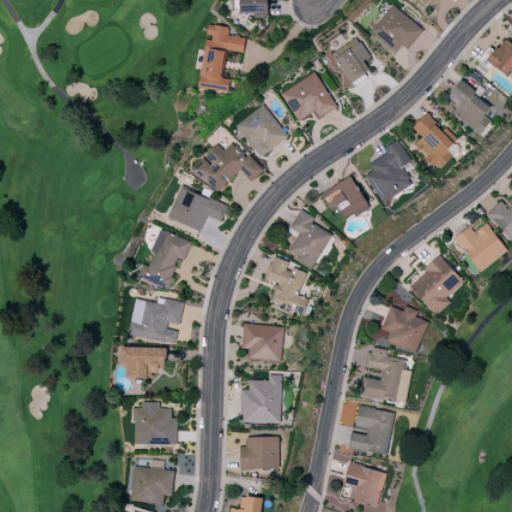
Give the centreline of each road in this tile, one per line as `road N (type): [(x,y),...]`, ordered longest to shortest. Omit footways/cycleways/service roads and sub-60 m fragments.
road 1 (residential): [(206,511),(216,330),(230,266),(274,200),(388,118),(502,0)]
road 2 (residential): [(308,511),(359,300),(398,250),(511,155)]
